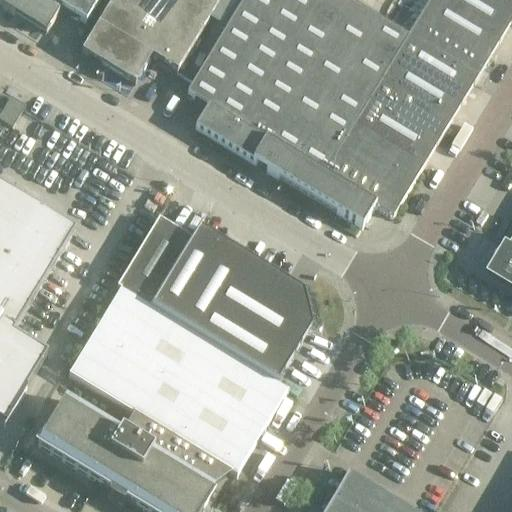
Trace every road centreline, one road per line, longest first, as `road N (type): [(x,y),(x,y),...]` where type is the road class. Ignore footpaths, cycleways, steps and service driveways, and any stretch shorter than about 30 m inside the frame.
road 1 (unclassified): [(393,291),(0,60)]
road 2 (unknown): [(164,157),(79,283),(47,368),(0,449)]
road 3 (unclassified): [(264,511),(393,291)]
road 4 (unclassified): [(393,291),(511,85)]
road 5 (unknown): [(501,356),(505,440),(479,511)]
road 6 (unclassified): [(511,362),(393,291)]
